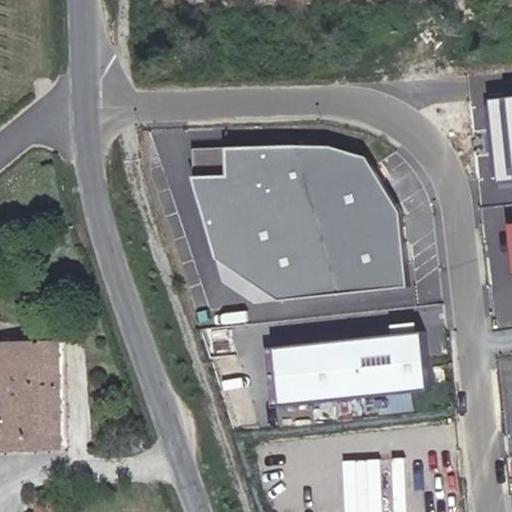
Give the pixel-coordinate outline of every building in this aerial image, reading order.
[(511,97),(502,99),(509,181),(511,180),(511,97)] [(413,290),(405,214),(370,159),(334,148),(228,150),(229,158),(195,159),(195,179),(220,262),(282,303),(413,290)] [(229,158),(228,150),(195,151),(195,159),(229,158)] [(434,393),(427,324),(277,340),(284,409),(381,399),(382,412),(415,409),(414,395),(434,393)] [(0,450),(64,448),(62,340),(0,341),(0,450)] [(140,448),(138,437),(129,439),(132,450),(140,448)] [(409,511),(406,456),(343,460),(345,511),(409,511)] [(37,511),(53,511),(55,495),(38,494),(37,511)]
